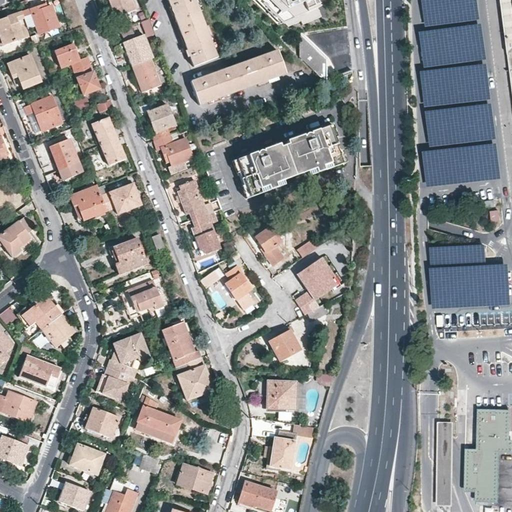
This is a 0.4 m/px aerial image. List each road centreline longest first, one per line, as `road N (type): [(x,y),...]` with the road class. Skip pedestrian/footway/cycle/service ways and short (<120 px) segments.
road 1 (residential): [(84,0),(239,410),(242,427),(219,511)]
road 2 (residential): [(65,254),(95,329),(29,511)]
road 3 (primary): [(389,269),(369,284),(325,444)]
road 4 (primary): [(389,332),(382,441),(367,511)]
road 5 (primary): [(397,511),(405,419),(389,332)]
road 6 (residential): [(0,89),(65,254)]
road 7 (primary): [(385,104),(389,269)]
